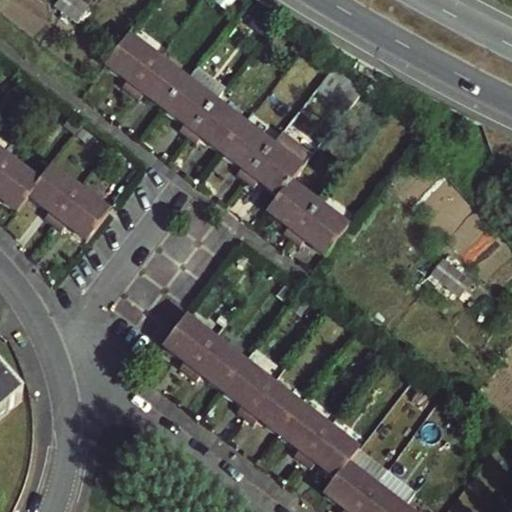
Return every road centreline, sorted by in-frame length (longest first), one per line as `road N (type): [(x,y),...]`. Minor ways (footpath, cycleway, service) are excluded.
road 1 (residential): [(64,391),(136,409),(264,511)]
road 2 (residential): [(183,183),(0,43)]
road 3 (residential): [(56,360),(183,183)]
road 4 (primary): [(320,0),(511,103)]
road 5 (residential): [(292,267),(183,183)]
road 6 (residential): [(64,391),(68,449),(53,511)]
